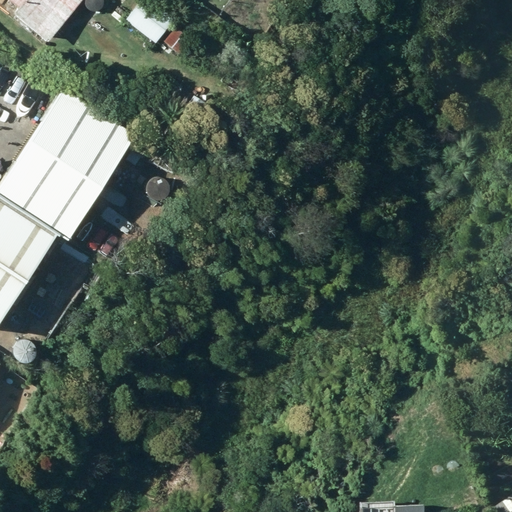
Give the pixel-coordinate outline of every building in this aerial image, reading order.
[(7,15),(42,43),(78,0),(2,0),(13,8),(7,15)] [(172,19),(147,0),(138,0),(122,21),(151,45),(172,19)] [(188,40),(173,27),(160,41),(176,55),(188,40)] [(56,89),(0,174),(0,202),(60,242),(129,137),(56,89)] [(0,332),(53,251),(0,217),(0,332)] [(38,329),(25,347),(40,359),(54,342),(38,329)] [(469,487),(433,501),(437,511),(456,511),(476,504),(469,487)]
